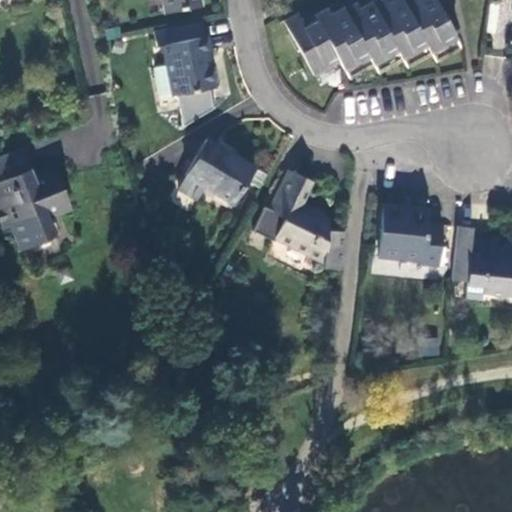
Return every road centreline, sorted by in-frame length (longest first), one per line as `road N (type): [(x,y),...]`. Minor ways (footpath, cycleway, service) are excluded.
road 1 (track): [(245,511),(325,437),(374,141)]
road 2 (residential): [(498,133),(336,143),(281,123),(255,86),(238,0)]
